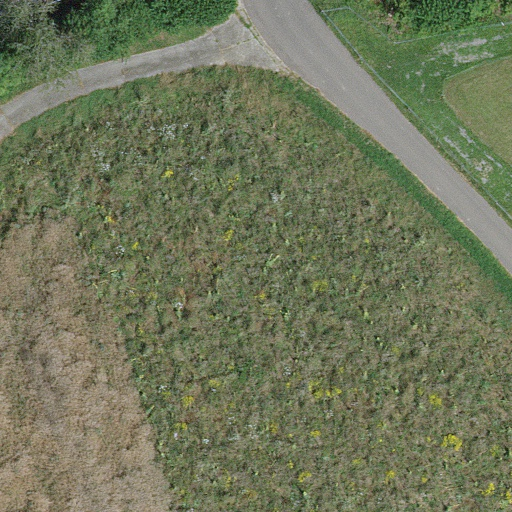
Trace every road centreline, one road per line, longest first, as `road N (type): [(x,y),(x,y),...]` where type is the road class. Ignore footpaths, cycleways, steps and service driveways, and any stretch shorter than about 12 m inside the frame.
road 1 (track): [(286,38),(477,210),(511,257)]
road 2 (track): [(0,125),(19,106),(147,58),(286,38)]
